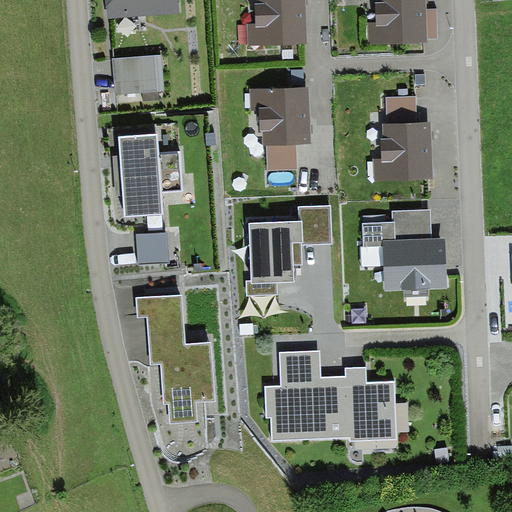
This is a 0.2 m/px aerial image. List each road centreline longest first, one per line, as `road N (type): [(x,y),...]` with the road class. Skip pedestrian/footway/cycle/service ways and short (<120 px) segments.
road 1 (residential): [(73,0),(107,347),(155,511)]
road 2 (residential): [(464,0),(481,452)]
